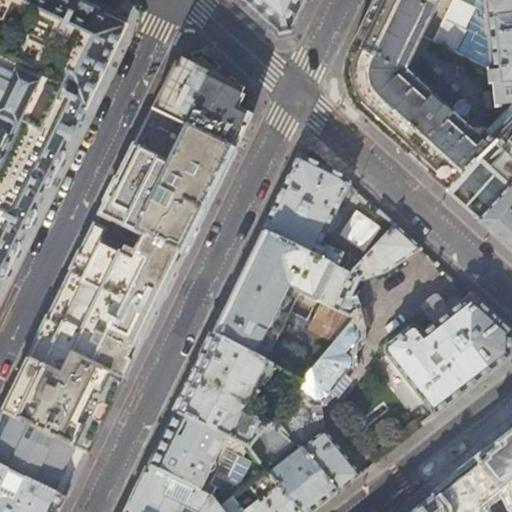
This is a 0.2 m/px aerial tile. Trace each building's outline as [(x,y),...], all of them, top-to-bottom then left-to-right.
[(0,0),(0,281),(29,222),(78,123),(124,28),(66,0),(0,0)] [(235,0),(245,8),(277,37),(292,34),(308,0),(235,0)] [(511,0),(375,0),(369,14),(349,54),(345,66),(344,77),(345,84),(346,89),(348,95),(353,105),(357,109),(392,142),(446,192),(511,126),(511,119),(497,107),(499,106),(499,100),(511,99),(511,0)] [(163,84),(151,110),(235,151),(243,133),(252,116),(239,110),(244,97),(223,87),(174,62),(163,84)] [(219,184),(235,151),(151,110),(139,134),(109,195),(100,214),(108,218),(134,231),(184,255),(194,234),(219,184)] [(511,126),(446,192),(490,231),(511,251),(511,126)] [(280,194),(262,231),(333,266),(339,254),(325,247),(326,244),(325,240),(321,238),(343,191),(349,191),(355,189),(340,176),(299,155),(280,194)] [(101,235),(108,218),(100,214),(83,247),(45,325),(28,360),(57,375),(61,378),(73,355),(81,359),(123,380),(138,349),(170,283),(184,255),(134,231),(121,256),(102,247),(103,245),(102,242),(101,235)] [(334,266),(316,301),(325,305),(354,319),(301,381),(274,416),(337,492),(349,483),(359,475),(322,431),(321,401),(352,364),(351,357),(347,353),(359,340),(358,329),(353,325),(356,323),(357,319),(354,315),(350,315),(354,308),(351,299),(345,296),(354,277),(360,281),(386,271),(419,248),(394,226),(348,273),(334,266)] [(333,266),(262,231),(235,287),(211,334),(264,361),(297,292),(316,302),(316,301),(334,266),(333,266)] [(419,336),(415,331),(414,330),(411,329),(407,330),(387,346),(386,349),(386,352),(387,354),(434,416),(471,387),(510,357),(511,332),(470,295),(419,336)] [(283,371),(301,381),(354,319),(325,305),(283,371)] [(264,361),(211,334),(193,372),(173,412),(201,425),(228,438),(248,448),(269,422),(246,411),(260,383),(262,384),(265,381),(268,376),(270,370),(270,364),(264,361)] [(123,380),(81,359),(73,355),(61,378),(57,375),(28,360),(22,373),(2,413),(87,454),(104,417),(123,380)] [(201,425),(173,412),(166,426),(153,454),(147,467),(212,497),(219,507),(231,498),(248,485),(266,471),(248,448),(228,438),(214,467),(186,454),(201,425)] [(75,478),(87,454),(2,413),(0,417),(0,467),(64,499),(75,478)] [(274,416),(269,422),(248,448),(266,471),(298,511),(311,511),(318,507),(337,492),(274,416)] [(511,511),(511,430),(461,471),(431,495),(441,508),(441,511),(511,511)] [(57,511),(64,499),(0,467),(0,511),(57,511)] [(200,511),(212,497),(147,467),(136,489),(124,511),(200,511)] [(298,511),(266,471),(248,485),(259,499),(242,511),(231,498),(219,507),(222,511),(298,511)] [(441,511),(441,508),(431,495),(408,511),(441,511)] [(222,511),(219,507),(212,497),(200,511),(222,511)]
